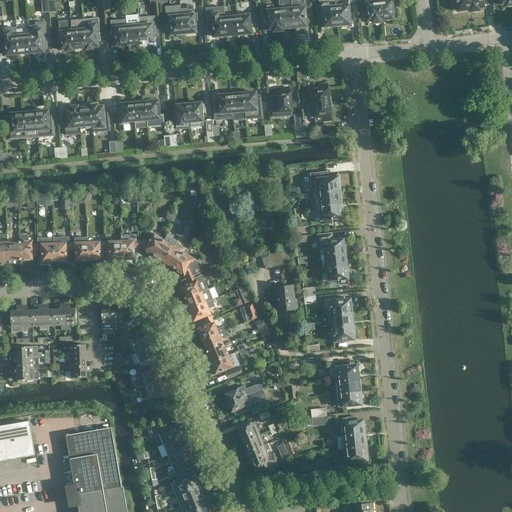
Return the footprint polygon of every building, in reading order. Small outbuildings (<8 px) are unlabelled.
[(48,1),(47,0),(40,0),(42,13),(49,12),(48,1)] [(281,4),(280,0),(278,0),(279,9),(281,30),(282,30),(282,28),(294,27),(292,9),(292,8),(285,9),(285,6),(280,7),(279,4),(281,4)] [(307,7),(306,0),(291,0),(292,8),(292,9),(294,27),(306,26),(304,7),(307,7)] [(319,0),(321,19),(324,19),(324,26),(337,25),(336,6),(335,6),(335,0),(319,0)] [(335,1),(336,6),(337,25),(350,24),(348,8),(352,7),(351,0),(341,0),(342,0),(335,1)] [(372,22),(381,21),(380,19),(378,0),(362,0),(364,0),(365,0),(367,20),(372,20),(372,22)] [(378,0),(380,19),(393,18),(392,16),(397,16),(396,8),(392,8),(390,0),(378,0)] [(456,0),(457,1),(453,2),(454,10),(458,10),(458,11),(471,9),(469,0),(456,0)] [(469,0),(471,9),(471,11),(480,10),(479,8),(483,7),(482,0),(469,0)] [(166,7),(167,14),(169,14),(171,34),(183,33),(183,30),(181,12),(181,10),(181,5),(166,7)] [(183,30),(183,33),(195,32),(195,25),(198,25),(197,13),(194,14),(193,5),(187,6),(187,9),(181,10),(181,12),(183,30)] [(279,9),(274,10),(273,5),(267,5),(269,29),(273,29),(273,31),(281,30),(279,9)] [(237,16),(238,34),(251,33),(249,12),(243,13),(243,15),(237,16)] [(139,24),(139,18),(138,14),(126,16),(127,19),(127,25),(129,44),(141,43),(139,24)] [(214,36),(226,35),(226,33),(224,14),(224,17),(218,18),(218,15),(212,16),(214,36)] [(238,34),(237,16),(231,16),(230,14),(224,14),(226,33),(226,35),(238,34)] [(154,17),(139,18),(139,24),(141,43),(153,42),(153,36),(156,36),(154,17)] [(98,18),(83,19),(86,47),(86,50),(93,49),(92,47),(98,46),(98,41),(100,40),(98,18)] [(83,19),(71,20),(74,49),(86,47),(84,29),(83,19)] [(129,44),(127,25),(127,19),(111,21),(113,40),(116,39),(117,45),(129,44)] [(71,20),(70,20),(59,21),(61,50),(66,49),(66,51),(73,51),(73,49),(74,49),(71,20)] [(30,35),(31,53),(44,52),(41,29),(35,29),(36,35),(30,35)] [(31,53),(30,35),(29,32),(23,33),(23,32),(21,30),(17,30),(18,36),(19,54),(31,53)] [(19,54),(18,36),(11,37),(11,32),(5,32),(7,55),(19,54)] [(308,105),(330,103),(328,85),(319,85),(320,90),(306,91),(306,93),(300,93),(301,100),(306,100),(307,102),(308,101),(308,105)] [(279,117),(285,117),(285,112),(291,111),(289,88),(281,88),(282,93),(277,94),(279,114),(279,117)] [(244,93),(245,111),(246,118),(262,117),(260,97),(256,98),(256,92),(244,93)] [(231,95),(233,115),(239,115),(239,112),(245,111),(244,93),(231,95)] [(221,116),(229,116),(233,115),(231,95),(219,96),(221,116)] [(146,102),(148,127),(164,125),(163,120),(160,120),(158,101),(146,102)] [(148,128),(148,127),(146,102),(133,103),(135,121),(135,129),(148,128)] [(133,103),(121,104),(122,113),(119,113),(120,125),(123,125),(124,127),(125,127),(127,127),(128,126),(128,125),(129,125),(129,122),(135,121),(133,103)] [(202,103),(189,104),(191,122),(191,126),(199,126),(198,124),(203,124),(202,103)] [(330,103),(308,105),(314,104),(315,118),(322,117),(323,121),(331,120),(330,103)] [(177,106),(177,111),(174,112),(175,130),(191,128),(191,126),(191,122),(189,104),(177,106)] [(91,108),(92,126),(100,125),(100,128),(105,127),(103,106),(91,108)] [(92,126),(91,108),(79,109),(80,127),(80,130),(87,129),(86,126),(92,126)] [(79,109),(66,110),(67,115),(63,115),(65,135),(81,133),(80,130),(80,127),(79,109)] [(36,112),(38,136),(38,137),(54,135),(52,116),(49,116),(48,111),(36,112)] [(24,113),(26,137),(38,136),(36,112),(24,113)] [(10,138),(26,137),(24,113),(11,114),(13,128),(10,129),(10,138)] [(305,125),(302,125),(295,126),(294,126),(295,133),(306,132),(306,133),(305,125)] [(310,174),(312,191),(313,193),(316,193),(339,190),(337,174),(327,175),(327,172),(310,174)] [(314,206),(340,203),(339,190),(316,193),(317,197),(311,198),(312,206),(314,206)] [(340,203),(314,206),(315,213),(321,212),(322,223),(332,222),(332,220),(333,220),(333,219),(342,218),(340,203)] [(188,224),(187,224),(184,222),(176,233),(181,236),(188,224)] [(188,224),(181,236),(185,238),(189,232),(191,225),(187,223),(187,224),(188,224)] [(296,227),(297,234),(310,233),(309,226),(296,227)] [(19,243),(20,259),(20,260),(32,259),(32,251),(37,251),(37,245),(32,245),(32,241),(28,241),(28,233),(19,234),(19,242),(19,243)] [(122,259),(134,258),(133,248),(138,247),(138,241),(138,233),(121,234),(121,242),(122,259)] [(320,248),(321,255),(345,252),(344,239),(333,240),(332,233),(318,235),(319,248),(320,248)] [(138,241),(138,247),(146,247),(144,250),(154,256),(164,240),(154,234),(150,241),(138,241)] [(165,261),(177,241),(178,241),(168,235),(164,240),(154,256),(155,257),(156,256),(165,261)] [(0,259),(8,259),(7,243),(7,236),(0,236),(0,259)] [(55,261),(54,244),(54,237),(38,237),(38,245),(37,245),(37,251),(42,251),(43,261),(55,261)] [(177,241),(165,261),(174,268),(173,268),(174,269),(184,253),(183,253),(183,254),(182,253),(186,247),(177,241)] [(101,249),(105,249),(104,242),(88,243),(88,260),(100,260),(100,257),(101,257),(101,249)] [(105,259),(122,259),(121,242),(104,242),(105,249),(105,259)] [(8,259),(20,259),(19,243),(7,243),(8,259)] [(66,250),(71,250),(71,243),(54,244),(55,261),(67,261),(66,250)] [(76,260),(88,260),(88,243),(71,243),(71,250),(76,250),(76,260)] [(212,255),(215,263),(226,259),(222,250),(221,251),(219,245),(215,246),(217,252),(212,255)] [(261,257),(266,270),(288,263),(285,250),(261,257)] [(345,252),(321,255),(320,255),(321,261),(327,260),(327,267),(346,265),(345,252)] [(194,276),(193,272),(199,262),(194,260),(184,253),(174,269),(184,275),(186,273),(188,278),(194,276)] [(253,253),(248,255),(251,263),(256,261),(253,253)] [(228,264),(231,271),(237,268),(242,266),(240,259),(228,264)] [(346,265),(327,267),(329,282),(338,281),(338,284),(348,283),(346,265)] [(184,299),(202,292),(197,281),(196,282),(194,276),(188,278),(191,284),(180,288),(184,299)] [(234,279),(223,284),(225,289),(236,284),(234,279)] [(240,288),(246,304),(256,300),(252,290),(250,290),(248,285),(240,288)] [(277,302),(279,312),(299,310),(297,299),(296,299),(294,285),(274,287),(275,302),(277,302)] [(304,295),(316,294),(315,286),(303,287),(304,295)] [(190,310),(211,301),(207,290),(202,292),(184,299),(185,300),(186,299),(190,310)] [(316,294),(304,295),(305,303),(316,302),(316,294)] [(342,297),(325,299),(326,308),(329,308),(330,315),(351,313),(351,312),(353,312),(352,304),(351,304),(350,299),(342,300),(342,297)] [(241,298),(234,301),(237,308),(244,305),(241,298)] [(212,319),(209,312),(208,310),(217,307),(214,300),(211,301),(190,310),(194,321),(205,317),(206,321),(212,319)] [(113,323),(112,307),(107,307),(107,304),(101,305),(102,329),(107,329),(107,324),(113,323)] [(119,328),(124,328),(123,304),(118,304),(118,307),(112,307),(113,323),(119,323),(119,328)] [(124,333),(124,340),(129,340),(129,333),(128,325),(133,323),(135,323),(139,324),(140,322),(140,311),(134,311),(134,306),(128,307),(128,304),(123,304),(124,328),(124,333)] [(66,330),(65,306),(60,306),(60,309),(54,309),(55,326),(61,325),(61,330),(66,330)] [(65,306),(66,330),(70,330),(70,325),(76,325),(76,309),(70,309),(70,306),(65,306)] [(11,332),(18,332),(23,332),(22,307),(16,308),(17,311),(11,311),(11,332)] [(27,307),(22,307),(23,332),(27,332),(27,327),(33,326),(32,310),(27,310),(27,307)] [(38,310),(32,310),(33,326),(39,326),(40,331),(44,331),(43,307),(38,307),(38,310)] [(55,326),(54,309),(48,310),(48,307),(43,307),(44,331),(49,331),(48,326),(55,326)] [(248,312),(252,319),(259,316),(255,309),(248,312)] [(332,328),(353,326),(351,313),(330,315),(327,316),(329,325),(331,325),(332,327),(331,327),(332,328)] [(202,341),(226,330),(225,326),(216,329),(212,319),(206,321),(208,326),(198,330),(202,341)] [(243,323),(231,328),(233,333),(246,328),(245,328),(247,327),(246,323),(244,324),(243,323)] [(353,326),(332,328),(333,341),(354,339),(354,334),(355,333),(355,328),(354,326),(353,326)] [(145,336),(142,330),(136,333),(129,333),(129,340),(130,343),(129,344),(131,348),(132,348),(134,352),(156,343),(154,338),(152,340),(149,334),(145,336)] [(226,330),(202,341),(207,351),(206,351),(207,351),(206,351),(206,352),(223,344),(220,339),(223,337),(223,338),(229,336),(226,330)] [(247,347),(249,346),(247,342),(245,343),(245,342),(238,345),(240,350),(247,347)] [(156,364),(152,357),(158,355),(156,349),(158,348),(156,343),(134,352),(135,354),(131,355),(135,364),(138,363),(140,367),(155,365),(156,364)] [(86,344),(70,345),(70,352),(65,352),(65,356),(89,355),(89,350),(86,350),(86,344)] [(211,362),(228,355),(223,344),(206,352),(211,362)] [(306,345),(307,353),(319,351),(318,344),(306,345)] [(37,353),(37,346),(17,347),(17,353),(14,353),(14,358),(38,357),(42,357),(42,353),(37,353)] [(228,355),(211,362),(215,374),(241,363),(236,352),(228,355)] [(89,355),(65,356),(65,361),(70,361),(70,367),(87,366),(86,361),(89,360),(89,355)] [(38,357),(14,358),(14,363),(17,363),(18,368),(18,369),(34,368),(33,362),(38,362),(38,357)] [(321,357),(305,359),(306,366),(322,365),(321,357)] [(338,381),(359,379),(357,362),(347,363),(348,367),(337,368),(338,381)] [(156,370),(155,365),(140,367),(138,367),(139,374),(143,373),(146,385),(162,382),(159,370),(156,370)] [(90,371),(90,366),(87,366),(70,367),(65,367),(66,372),(66,378),(71,378),(87,377),(87,371),(90,371)] [(227,373),(229,379),(244,373),(241,367),(227,373)] [(39,373),(39,368),(34,368),(18,369),(18,368),(15,368),(15,374),(18,374),(18,380),(39,379),(39,373)] [(359,379),(338,381),(340,394),(360,392),(360,387),(361,386),(361,380),(359,380),(359,379)] [(162,382),(146,385),(148,398),(164,395),(162,382)] [(246,396),(259,391),(263,389),(261,384),(247,390),(245,386),(238,389),(237,388),(231,390),(232,392),(231,393),(231,392),(224,395),(228,404),(246,396)] [(283,384),(277,387),(280,393),(286,391),(283,384)] [(360,392),(340,394),(341,401),(338,401),(339,407),(362,405),(361,399),(363,399),(362,393),(360,393),(360,392)] [(246,396),(228,404),(232,413),(239,411),(238,410),(239,410),(240,411),(246,409),(245,407),(246,407),(244,404),(249,402),(246,396)] [(312,417),(327,415),(326,408),(311,409),(312,417)] [(269,411),(260,415),(262,421),(272,417),(269,411)] [(336,419),(338,436),(344,435),(365,433),(366,433),(366,427),(364,427),(363,421),(358,422),(358,416),(336,419)] [(327,417),(312,419),(313,426),(328,425),(327,417)] [(30,421),(0,426),(0,452),(1,460),(35,454),(30,421)] [(243,441),(260,434),(255,423),(239,430),(243,441)] [(163,443),(164,445),(187,435),(186,432),(185,432),(182,424),(170,429),(168,424),(157,428),(163,443)] [(365,439),(365,433),(344,435),(344,436),(338,437),(340,449),(366,446),(367,446),(367,439),(365,439)] [(264,445),(260,434),(243,441),(248,452),(264,445)] [(168,455),(191,446),(188,438),(187,435),(164,445),(158,447),(162,457),(168,455)] [(284,444),(289,456),(295,453),(291,441),(284,444)] [(252,462),(272,454),(268,444),(264,446),(264,445),(248,452),(252,462)] [(191,446),(168,455),(172,466),(196,456),(195,453),(194,453),(191,446)] [(340,449),(341,462),(346,462),(347,462),(348,468),(359,466),(359,465),(368,464),(366,446),(340,449)] [(272,454),(252,462),(257,473),(267,469),(269,472),(270,473),(274,471),(274,470),(273,467),(278,465),(274,453),(272,454)] [(196,456),(172,466),(177,477),(200,467),(196,459),(197,459),(196,456)] [(299,474),(313,472),(313,465),(298,467),(299,474)] [(176,494),(199,485),(198,482),(194,474),(171,483),(176,494)] [(199,485),(176,494),(180,505),(203,495),(200,487),(199,485)] [(128,511),(124,486),(77,495),(79,511),(128,511)] [(206,503),(203,495),(180,505),(182,511),(192,511),(208,506),(207,503),(206,503)] [(367,504),(367,502),(350,504),(350,511),(372,511),(372,504),(367,504)]
